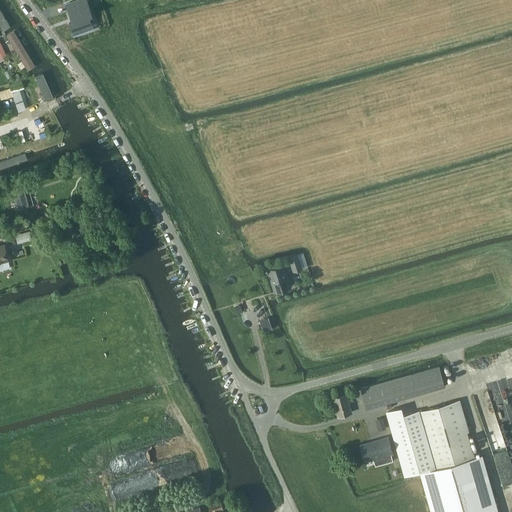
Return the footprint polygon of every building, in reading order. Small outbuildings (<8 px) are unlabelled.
[(87,0),(77,0),(66,4),(73,21),(69,22),(73,32),(87,27),(89,25),(90,23),(90,21),(88,16),(93,14),(87,0)] [(0,4),(0,26),(3,31),(13,25),(0,4)] [(16,30),(6,35),(30,76),(40,71),(16,30)] [(45,72),(34,76),(44,101),(55,96),(45,72)] [(24,88),(21,79),(9,83),(12,92),(24,88)] [(10,88),(0,90),(0,95),(1,100),(13,96),(10,88)] [(21,90),(12,93),(16,103),(24,100),(21,90)] [(16,103),(19,112),(27,109),(24,100),(16,103)] [(37,120),(28,123),(33,138),(42,135),(37,120)] [(31,150),(0,160),(0,166),(33,155),(31,150)] [(16,209),(29,205),(25,190),(12,193),(16,209)] [(73,234),(96,226),(94,220),(71,227),(73,234)] [(67,222),(61,224),(63,232),(70,230),(67,222)] [(62,231),(60,225),(51,229),(53,232),(56,234),(62,231)] [(30,230),(16,234),(18,243),(32,239),(30,230)] [(0,244),(0,263),(10,261),(5,243),(0,244)] [(298,254),(289,257),(293,271),(302,268),(298,254)] [(267,269),(275,292),(291,286),(283,264),(267,269)] [(439,366),(360,388),(366,408),(445,386),(439,366)] [(334,406),(337,416),(352,412),(347,394),(331,398),(334,406)] [(436,468),(474,457),(457,400),(420,411),(436,468)] [(386,428),(383,416),(376,418),(379,430),(386,428)] [(393,454),(389,439),(362,447),(367,462),(383,457),(385,465),(394,462),(392,455),(393,454)] [(420,472),(431,511),(498,511),(482,455),(474,457),(436,468),(420,472)] [(212,511),(213,511),(212,511),(231,511),(232,511),(230,511),(220,511),(220,510),(223,509),(221,499),(208,503),(210,511),(212,511)]
